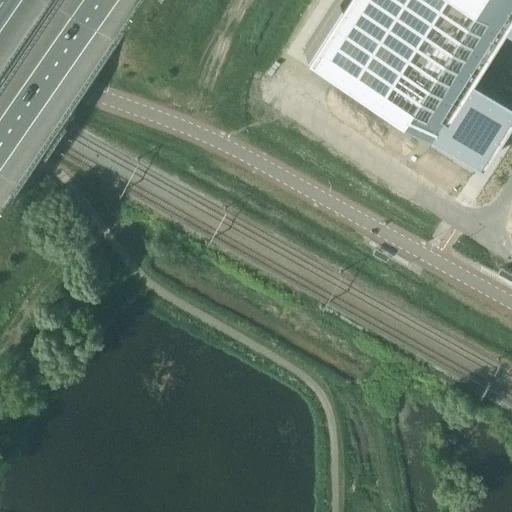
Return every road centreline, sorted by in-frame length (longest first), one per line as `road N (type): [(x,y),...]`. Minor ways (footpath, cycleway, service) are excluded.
road 1 (unclassified): [(511,303),(210,138),(87,91)]
road 2 (motorway): [(0,133),(92,0)]
